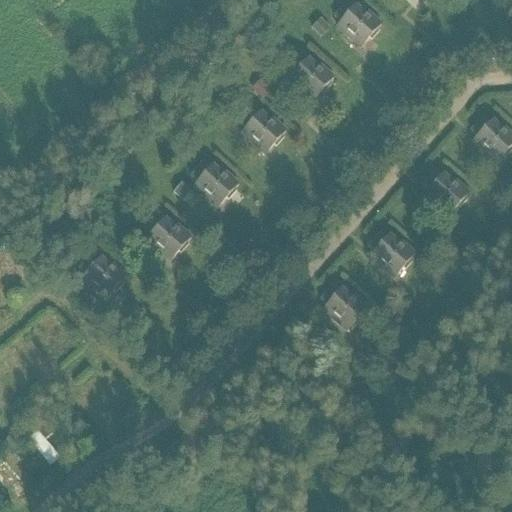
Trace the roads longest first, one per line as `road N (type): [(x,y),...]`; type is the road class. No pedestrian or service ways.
road 1 (unclassified): [(511,79),(482,85),(438,119),(259,345),(156,409),(29,511)]
road 2 (track): [(238,0),(0,204)]
